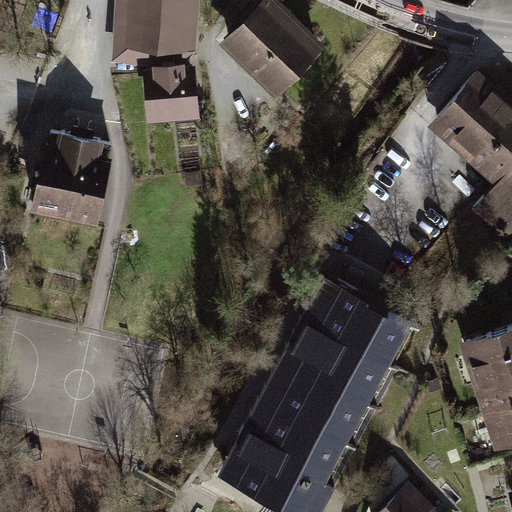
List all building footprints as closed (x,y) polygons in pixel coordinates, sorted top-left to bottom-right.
[(119,0),(116,53),(181,55),(182,42),(186,42),(188,0),(119,0)] [(264,0),(229,36),(243,50),(238,55),(252,69),(257,64),(278,84),(317,44),(272,1),(272,0),(264,0)] [(158,70),(149,71),(151,111),(194,107),(191,68),(180,68),(180,62),(158,64),(158,70)] [(511,102),(476,71),(437,115),(502,172),(473,205),(505,233),(511,225),(511,102)] [(46,142),(33,202),(96,215),(109,156),(107,155),(110,142),(100,139),(101,137),(62,129),(61,131),(51,129),(48,143),(46,142)] [(322,273),(218,468),(299,511),(308,511),(388,362),(392,365),(415,322),(389,309),(387,312),(367,302),(368,299),(367,296),(366,293),(363,290),(326,271),(324,274),(322,273)] [(480,379),(500,439),(511,434),(511,323),(466,339),(474,361),(487,356),(494,375),(480,379)] [(432,511),(406,485),(377,511),(432,511)]
